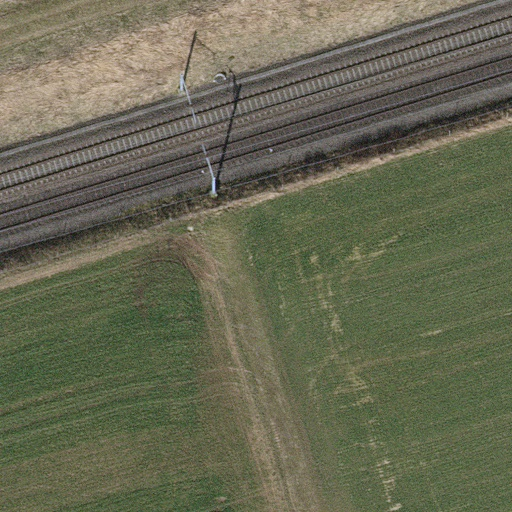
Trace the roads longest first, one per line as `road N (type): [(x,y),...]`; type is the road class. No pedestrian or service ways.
road 1 (track): [(310,511),(237,260)]
road 2 (track): [(153,0),(0,46)]
